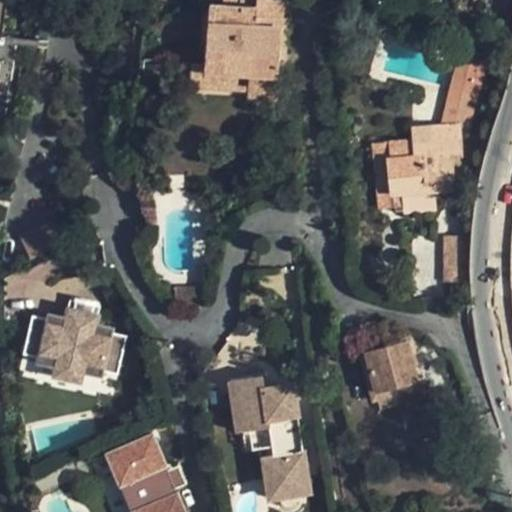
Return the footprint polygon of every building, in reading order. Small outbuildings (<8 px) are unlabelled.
[(454,10),(452,0),(436,0),(436,10),(454,10)] [(279,108),(286,23),(258,20),(259,15),(213,10),(207,75),(251,79),(250,105),(279,108)] [(0,110),(13,112),(20,47),(7,46),(11,12),(0,11),(0,110)] [(442,130),(457,130),(471,130),(475,107),(459,103),(467,59),(457,56),(442,130)] [(485,62),(467,59),(459,103),(475,107),(485,62)] [(451,160),(459,160),(457,130),(442,130),(411,131),(411,142),(391,143),(391,157),(388,157),(391,195),(395,194),(405,194),(406,213),(435,209),(435,192),(452,191),(451,171),(451,160)] [(391,157),(391,143),(372,145),(376,205),(395,204),(395,194),(391,195),(388,157),(391,157)] [(460,170),(459,160),(451,160),(451,171),(460,170)] [(68,242),(78,236),(67,216),(24,240),(36,261),(68,242)] [(469,281),(466,236),(440,237),(444,283),(461,282),(469,281)] [(464,289),(461,282),(450,286),(454,297),(465,295),(464,289)] [(68,310),(99,315),(101,302),(70,297),(68,310)] [(97,324),(99,315),(68,310),(66,320),(47,317),(46,322),(28,319),(23,351),(41,353),(40,359),(61,362),(59,370),(90,375),(91,367),(109,370),(110,364),(128,367),(133,335),(115,332),(116,327),(97,324)] [(423,385),(413,346),(375,356),(385,395),(423,385)] [(41,353),(23,351),(22,358),(40,361),(39,366),(59,370),(61,362),(40,359),(41,353)] [(91,367),(90,375),(107,378),(108,372),(126,375),(128,367),(110,364),(109,370),(91,367)] [(90,375),(59,370),(58,382),(88,386),(90,375)] [(267,379),(233,384),(241,437),(248,436),(275,432),(278,452),(280,463),(288,462),(292,487),(313,484),(299,391),(269,395),(267,379)] [(275,464),(280,463),(278,452),(275,432),(248,436),(251,456),(273,452),(275,464)] [(152,441),(114,451),(124,484),(117,485),(125,511),(167,511),(166,505),(171,504),(160,469),(155,470),(149,450),(154,448),(152,441)] [(124,484),(114,451),(107,453),(117,485),(124,484)] [(315,499),(313,484),(292,487),(288,462),(280,463),(275,464),(267,466),(273,506),(315,499)]
